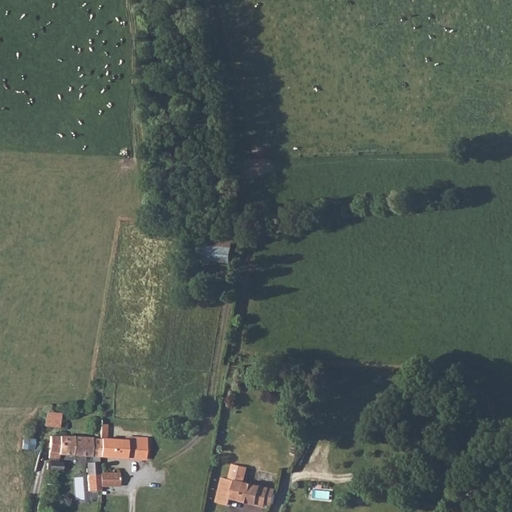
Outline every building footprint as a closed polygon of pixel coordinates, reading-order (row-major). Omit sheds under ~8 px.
[(205,260),(233,262),(235,240),(207,237),(205,260)] [(47,411),(45,426),(61,427),(62,413),(47,411)] [(33,434),(26,433),(26,436),(26,438),(23,438),(22,448),(40,449),(41,442),(35,441),(35,439),(33,439),(33,437),(33,434)] [(51,436),(49,458),(58,458),(59,454),(97,456),(99,439),(91,438),(91,437),(51,436)] [(99,439),(97,456),(134,459),(135,441),(99,439)] [(53,471),(63,471),(63,459),(53,459),(53,471)] [(99,473),(87,473),(88,490),(100,489),(101,486),(100,486),(99,473)] [(118,473),(99,473),(100,486),(101,486),(112,486),(119,486),(118,473)] [(237,480),(228,478),(221,477),(216,502),(228,505),(230,497),(265,505),(266,502),(272,504),(275,489),(237,480)]
